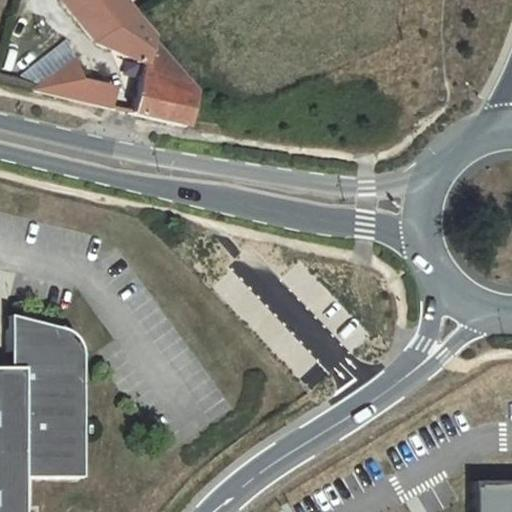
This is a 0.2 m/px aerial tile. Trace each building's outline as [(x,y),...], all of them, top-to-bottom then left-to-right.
[(193,92),(134,17),(97,44),(143,64),(130,115),(185,129),(187,122),(193,92)] [(68,45),(51,58),(61,70),(73,61),(77,58),(68,45)] [(79,81),(73,61),(61,70),(31,91),(104,108),(109,88),(79,81)] [(59,331),(56,330),(5,318),(5,370),(0,369),(0,511),(19,511),(20,480),(78,479),(77,357),(78,357),(78,353),(77,349),(76,345),(74,342),(72,339),(69,336),(66,334),(63,332),(59,331)] [(511,511),(511,488),(472,489),(471,511),(511,511)]
